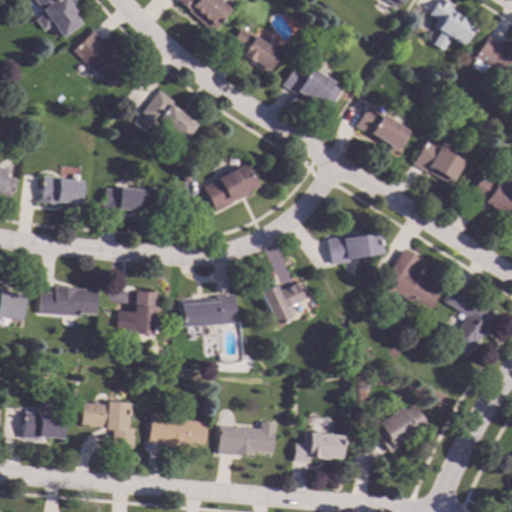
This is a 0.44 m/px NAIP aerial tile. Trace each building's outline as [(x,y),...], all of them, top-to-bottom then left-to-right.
[(64,0),(67,4),(66,5),(71,11),(68,13),(76,23),(58,37),(52,29),(50,30),(47,25),(40,30),(32,19),(41,13),(31,0),(64,0)] [(217,0),(217,1),(227,10),(207,31),(173,0),(217,0)] [(380,0),(394,8),(399,0),(380,0)] [(439,0),(447,5),(446,8),(471,24),(459,44),(446,36),(439,47),(430,41),(437,31),(430,26),(434,20),(426,14),(434,0),(439,0)] [(277,53),(264,73),(246,62),(247,61),(237,55),(239,52),(226,44),(237,27),(277,53)] [(97,39),(100,37),(117,54),(114,57),(125,69),(106,86),(82,61),(81,63),(69,50),(89,30),(97,39)] [(496,41),(498,39),(511,47),(511,82),(486,66),(481,74),(468,67),(473,59),(470,57),(485,34),(496,41)] [(304,74),(308,68),(330,82),(329,84),(338,90),(326,110),(316,104),(315,106),(294,92),(293,94),(279,84),(291,66),(304,74)] [(155,90),(170,102),(167,105),(192,124),(180,140),(173,135),(170,136),(161,129),(161,125),(155,121),(148,130),(136,121),(141,115),(138,112),(155,90)] [(378,115),(379,114),(407,132),(394,152),(352,125),(364,106),(378,115)] [(460,162),(448,181),(447,180),(445,183),(425,171),(425,172),(409,162),(424,138),(460,162)] [(256,186),(245,192),(246,193),(234,200),(233,198),(227,201),(228,203),(212,212),(199,186),(243,163),(256,186)] [(0,168),(2,169),(0,176),(11,179),(5,198),(0,196),(0,168)] [(496,182),(495,183),(511,193),(511,198),(501,215),(488,207),(487,209),(481,205),(480,206),(464,196),(480,171),(496,182)] [(56,177),(56,179),(77,180),(76,203),(54,201),(53,204),(30,203),(30,200),(34,200),(34,194),(36,194),(37,176),(56,177)] [(151,189),(149,213),(98,208),(100,188),(113,189),(113,187),(125,188),(126,187),(151,189)] [(378,253),(345,258),(346,261),(328,264),(323,239),(360,232),(361,234),(375,232),(378,253)] [(409,253),(417,260),(410,271),(418,276),(427,284),(435,290),(430,301),(422,310),(391,291),(389,295),(376,287),(400,249),(409,253)] [(300,298),(281,307),(286,317),(271,323),(256,292),(271,285),(274,291),(293,282),(300,298)] [(93,290),(91,314),(76,313),(76,316),(34,313),(36,290),(49,291),(50,286),(93,290)] [(468,296),(466,298),(490,313),(486,321),(488,322),(472,346),(470,345),(466,352),(447,340),(463,315),(442,302),(452,286),(468,296)] [(0,289),(23,294),(18,320),(0,316),(0,289)] [(152,292),(148,335),(121,333),(121,329),(111,328),(113,310),(131,312),(133,290),(152,292)] [(232,323),(194,325),(195,333),(182,334),(181,327),(177,327),(176,301),(212,298),(211,296),(230,294),(232,323)] [(126,403),(124,427),(130,428),(129,448),(108,446),(109,429),(101,429),(101,427),(84,425),(84,424),(77,424),(79,402),(104,404),(104,401),(126,403)] [(423,425),(401,439),(402,442),(386,453),(374,435),(380,431),(374,423),(398,406),(400,409),(409,404),(423,425)] [(21,411),(39,412),(39,414),(60,416),(58,438),(34,436),(34,439),(18,438),(21,411)] [(167,414),(166,419),(202,422),(199,447),(183,446),(183,448),(160,446),(160,444),(144,442),(147,412),(167,414)] [(271,422),(269,453),(250,452),(249,456),(213,453),(216,425),(256,429),(256,421),(271,422)] [(339,435),(337,458),(325,457),(325,458),(305,457),(305,462),(289,461),(291,443),(299,444),(300,432),(339,435)]
